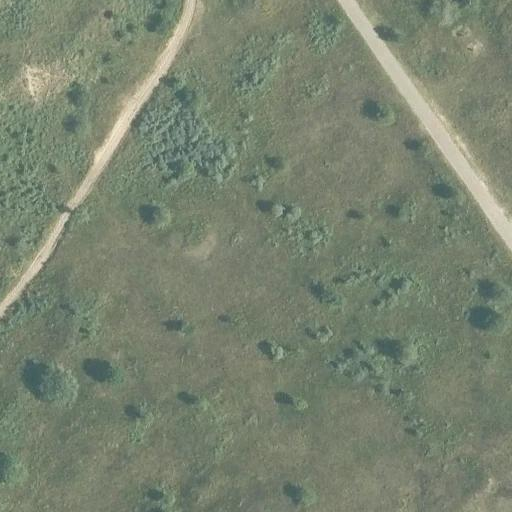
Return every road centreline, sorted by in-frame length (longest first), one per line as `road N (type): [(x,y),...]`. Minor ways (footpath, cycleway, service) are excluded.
road 1 (unknown): [(196,0),(195,16),(72,208),(0,301)]
road 2 (track): [(511,241),(345,0)]
